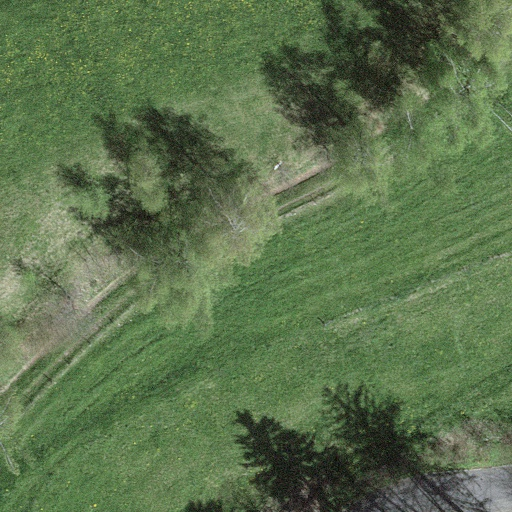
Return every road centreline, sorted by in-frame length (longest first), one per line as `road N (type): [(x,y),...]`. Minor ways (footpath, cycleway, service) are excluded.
road 1 (track): [(0,414),(112,293),(394,142),(475,29),(484,0)]
road 2 (unclassified): [(511,485),(437,490),(377,511)]
